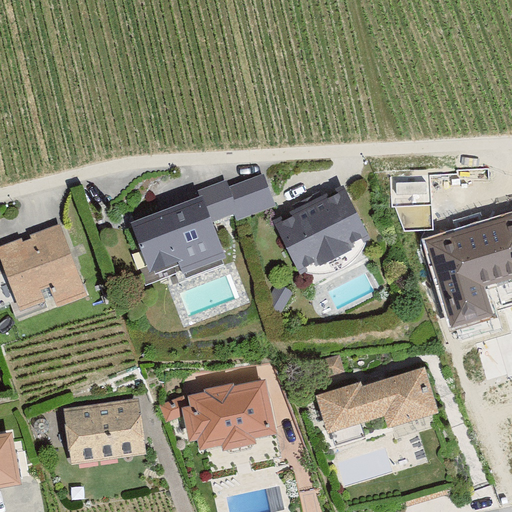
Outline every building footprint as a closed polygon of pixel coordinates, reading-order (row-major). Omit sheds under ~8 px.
[(268,176),(141,223),(163,281),(234,255),(223,224),(278,204),(268,176)] [(343,188),(274,223),(298,270),(368,235),(343,188)] [(511,220),(431,245),(455,323),(489,313),(480,285),(511,275),(511,220)] [(64,224),(5,249),(31,313),(90,289),(64,224)] [(433,366),(327,398),(340,441),(446,409),(433,366)] [(283,428),(271,378),(198,395),(209,444),(283,428)] [(143,401),(70,412),(78,464),(150,453),(143,401)] [(0,485),(27,480),(18,433),(0,435),(0,485)]
